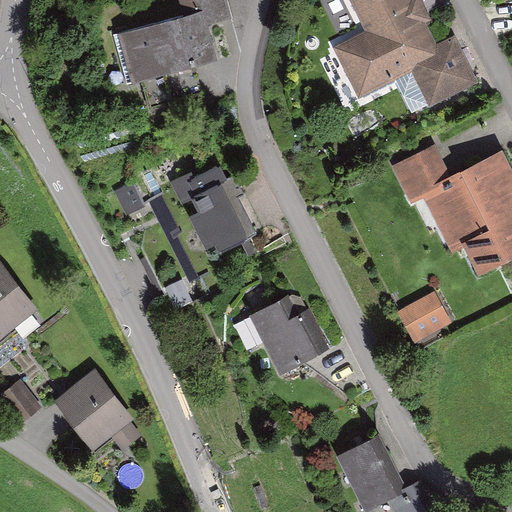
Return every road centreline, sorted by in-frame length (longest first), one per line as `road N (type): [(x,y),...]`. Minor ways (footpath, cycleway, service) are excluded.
road 1 (residential): [(271,0),(254,54),(251,100),(264,143),(422,460),(440,479),(511,506)]
road 2 (residential): [(2,79),(142,333),(216,511)]
road 3 (residential): [(108,511),(0,438)]
